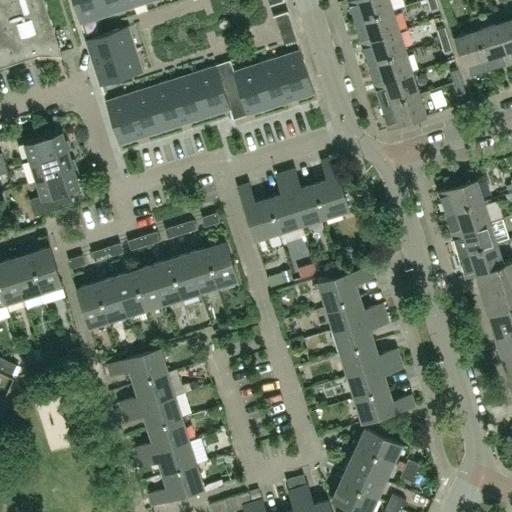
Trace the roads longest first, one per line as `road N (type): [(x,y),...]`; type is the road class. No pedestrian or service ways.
road 1 (tertiary): [(472,472),(475,443),(387,165)]
road 2 (residential): [(0,110),(82,82),(116,188)]
road 3 (residential): [(273,335),(213,355),(253,479)]
road 4 (residential): [(253,479),(313,459),(273,335)]
road 5 (residential): [(0,241),(61,221),(68,241),(127,222),(116,188)]
road 6 (residential): [(273,335),(221,169)]
road 7 (tertiary): [(348,133),(306,0)]
road 8 (residential): [(221,169),(348,133)]
road 9 (residential): [(387,165),(511,120)]
